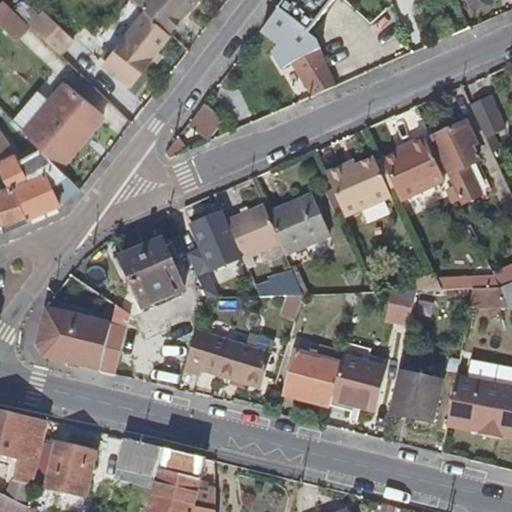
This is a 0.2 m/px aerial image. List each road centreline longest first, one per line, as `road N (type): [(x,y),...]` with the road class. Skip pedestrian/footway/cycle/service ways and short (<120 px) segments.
road 1 (residential): [(0,378),(511,506)]
road 2 (residential): [(511,41),(258,150)]
road 3 (residential): [(258,150),(71,229)]
road 4 (residential): [(138,148),(257,0)]
road 5 (residential): [(258,150),(169,175),(156,173),(138,148)]
road 6 (residential): [(0,340),(71,229)]
